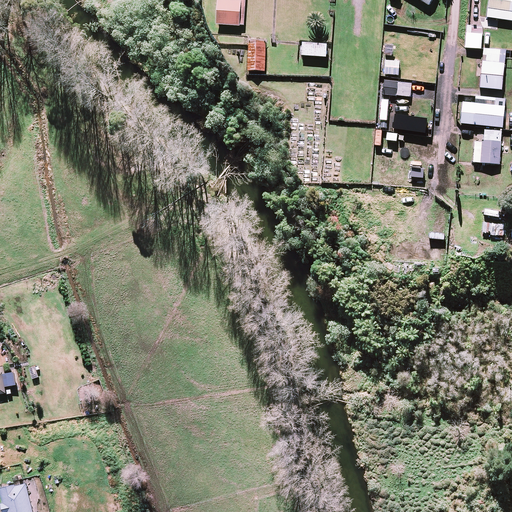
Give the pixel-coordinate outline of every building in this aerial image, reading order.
[(245,28),(246,0),(240,0),(241,2),(220,1),(218,26),(241,27),(245,28)] [(511,0),(490,0),(488,19),(511,22),(511,0)] [(483,28),(468,28),(467,50),(482,50),(483,28)] [(248,42),(248,46),(247,72),(266,72),(267,43),(261,43),(248,42)] [(507,44),(500,43),(499,51),(485,50),(481,89),(503,91),(507,44)] [(328,46),(304,45),(303,58),(327,59),(328,46)] [(506,101),(477,98),(477,106),(464,104),(462,125),(504,129),(506,101)] [(503,133),(485,132),(485,144),(475,143),(474,164),(500,166),(503,133)] [(33,511),(27,485),(16,488),(16,486),(0,490),(4,504),(1,505),(3,511),(33,511)]
